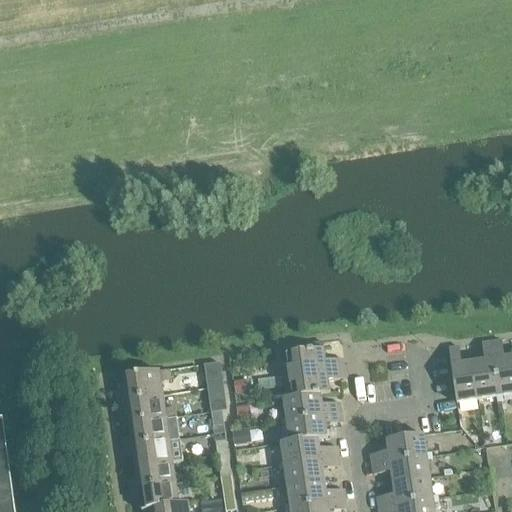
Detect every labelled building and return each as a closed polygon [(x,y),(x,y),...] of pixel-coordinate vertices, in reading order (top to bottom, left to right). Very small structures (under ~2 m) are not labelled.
[(511,357),(504,358),(501,341),(490,342),(499,398),(511,395),(511,357)] [(483,361),(472,363),(478,401),(499,398),(490,342),(481,344),(483,361)] [(305,354),(285,357),(288,378),(344,370),(342,360),(325,363),(322,343),(304,346),(305,354)] [(455,404),(456,404),(478,401),(472,363),(461,365),(458,347),(447,349),(455,404)] [(218,364),(203,367),(206,390),(222,388),(218,364)] [(344,370),(288,378),(291,399),(320,395),(320,397),(329,395),(327,383),(345,380),(344,370)] [(124,395),(115,396),(116,403),(163,396),(161,383),(170,382),(169,372),(160,373),(121,378),(124,395)] [(242,384),(232,386),(234,397),(248,395),(246,384),(242,384)] [(222,388),(206,390),(210,414),(221,412),(226,411),(222,388)] [(291,399),(283,400),(286,423),(341,414),(339,405),(322,407),(320,397),(320,395),(291,399)] [(163,396),(116,403),(117,412),(126,411),(128,426),(176,419),(175,409),(165,410),(163,396)] [(251,407),(236,410),(239,427),(254,425),(251,407)] [(221,412),(210,414),(212,428),(223,426),(221,412)] [(341,414),(286,423),(289,443),(317,439),(317,440),(327,439),(325,427),(335,425),(342,424),(341,414)] [(130,440),(121,442),(122,449),(179,441),(176,419),(128,426),(130,440)] [(0,511),(15,511),(4,421),(0,421),(0,511)] [(244,433),(232,434),(234,447),(246,446),(244,433)] [(387,453),(370,456),(371,465),(426,457),(423,435),(386,441),(387,453)] [(289,443),(280,444),(283,467),(338,458),(337,448),(319,451),(317,440),(317,439),(289,443)] [(179,441),(122,449),(123,456),(132,455),(134,470),(183,462),(179,441)] [(214,443),(216,457),(227,456),(225,441),(214,443)] [(229,468),(227,456),(216,457),(218,470),(220,478),(230,477),(229,468)] [(430,479),(426,457),(371,465),(373,476),(390,473),(392,485),(430,479)] [(338,458),(283,467),(286,488),(324,482),(322,471),(340,468),(338,458)] [(136,482),(128,484),(129,492),(176,485),(173,464),(183,462),(134,470),(136,482)] [(231,484),(230,477),(220,478),(220,486),(222,499),(233,497),(231,484)] [(376,498),(378,508),(433,500),(430,479),(392,485),(394,496),(376,498)] [(324,482),(286,488),(289,510),(345,501),(343,491),(325,493),(324,482)] [(176,485),(129,492),(130,498),(139,497),(141,511),(146,511),(149,511),(149,510),(179,506),(179,505),(176,485)] [(241,496),(241,497),(242,504),(267,500),(273,499),(272,491),(266,492),(241,496)] [(224,511),(228,511),(235,511),(233,497),(222,499),(224,511)] [(434,511),(433,500),(378,508),(378,511),(434,511)] [(345,501),(289,510),(289,511),(336,511),(346,511),(345,501)]
